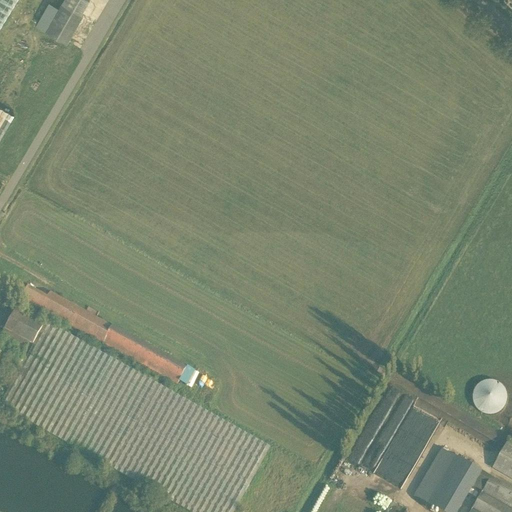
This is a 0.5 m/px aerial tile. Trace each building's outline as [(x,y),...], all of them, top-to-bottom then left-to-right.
[(0,0),(0,38),(22,0),(0,0)] [(88,0),(62,0),(59,7),(49,2),(36,25),(64,41),(67,42),(83,15),(81,14),(88,0)] [(0,107),(0,140),(15,116),(0,107)] [(21,300),(75,329),(102,344),(177,386),(187,368),(112,327),(50,293),(47,298),(28,288),(21,300)] [(0,347),(13,355),(9,363),(20,369),(0,406),(0,407),(187,511),(234,511),(269,448),(46,323),(43,329),(18,315),(14,313),(0,338),(0,347)] [(469,406),(497,418),(509,390),(481,379),(469,406)] [(511,480),(511,446),(507,444),(492,469),(511,480)] [(428,507),(437,511),(457,511),(461,507),(472,488),(481,472),(456,458),(428,507)] [(511,511),(511,490),(481,472),(472,488),(481,494),(471,511),(470,511),(511,511)]
